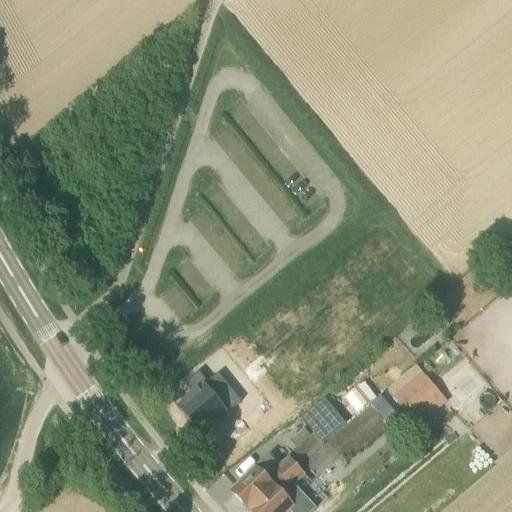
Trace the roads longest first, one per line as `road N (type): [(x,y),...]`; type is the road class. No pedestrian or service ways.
road 1 (unclassified): [(71,370),(83,330),(120,290),(214,0)]
road 2 (secondary): [(188,511),(71,370)]
road 3 (unclassified): [(5,511),(37,414),(71,370)]
road 4 (secondary): [(71,370),(0,257)]
